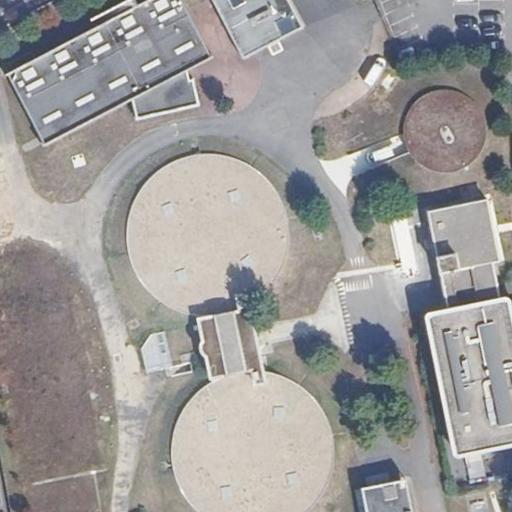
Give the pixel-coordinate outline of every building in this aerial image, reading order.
[(213,57),(183,0),(149,0),(8,74),(46,147),(132,100),(137,120),(199,106),(193,80),(189,80),(186,71),(213,57)] [(306,25),(292,0),(214,0),(246,57),(306,25)] [(416,174),(485,165),(475,89),(406,98),(416,174)] [(188,307),(203,310),(217,311),(229,309),(237,308),(251,303),(260,298),(276,284),(284,273),(292,256),(295,240),(296,221),(293,208),(284,188),(268,168),(249,157),(233,150),(217,150),(196,152),(177,159),(159,173),(143,195),(136,218),(135,237),(141,262),(151,278),(161,290),(175,300),(188,307)] [(490,258),(480,194),(420,205),(432,268),(440,267),(446,303),(422,309),(449,452),(511,441),(511,376),(498,295),(473,299),(466,263),(490,258)] [(217,311),(203,310),(205,320),(155,327),(145,342),(149,363),(210,354),(215,378),(230,371),(247,368),(265,367),(251,303),(237,308),(229,309),(217,311)] [(230,371),(215,378),(199,390),(184,411),(178,426),(175,443),(177,465),(185,486),(198,504),(207,511),(303,511),(316,502),(321,494),(330,479),(334,464),(337,448),(334,428),(327,411),(320,399),(302,381),(285,373),(265,367),(247,368),(230,371)] [(367,511),(410,511),(405,483),(363,492),(367,511)]
